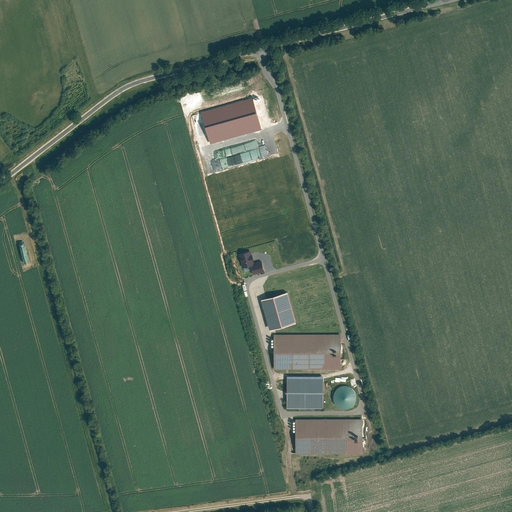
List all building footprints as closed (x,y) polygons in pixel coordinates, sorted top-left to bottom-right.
[(238,253),(242,267),(250,264),(254,263),(254,262),(250,250),(238,253)] [(254,263),(250,264),(253,274),(263,271),(260,260),(254,262),(254,263)] [(286,291),(260,298),(269,329),(295,322),(286,291)] [(273,333),(273,368),(340,368),(340,333),(273,333)] [(323,376),(286,376),(286,407),(323,407),(323,376)] [(356,398),(355,394),(354,390),(351,387),(348,385),(344,385),(340,385),(337,387),(334,390),(333,394),(333,398),(334,402),(336,405),(339,407),(343,408),(346,408),(349,406),(352,404),(354,401),(356,398)] [(362,453),(362,417),(295,418),(295,453),(362,453)]
